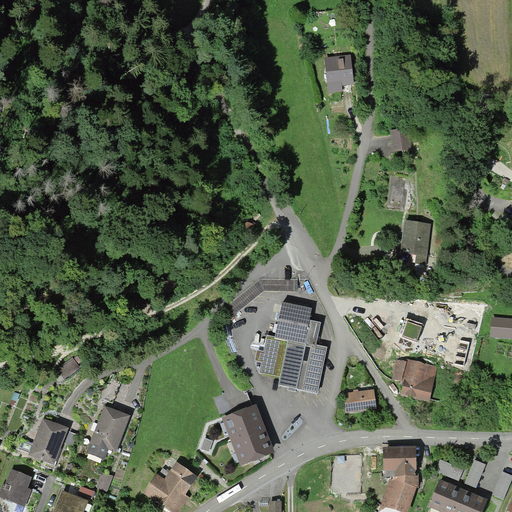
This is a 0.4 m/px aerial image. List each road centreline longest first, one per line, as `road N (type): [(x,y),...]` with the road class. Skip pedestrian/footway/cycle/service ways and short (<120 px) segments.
road 1 (track): [(0,366),(159,312),(222,274),(266,229),(285,223)]
road 2 (unclassified): [(206,511),(293,458),(338,441),(511,439)]
road 3 (track): [(278,208),(223,105),(174,38),(195,30),(210,0)]
road 4 (unknown): [(279,299),(245,345),(250,370),(285,401),(327,416)]
road 5 (track): [(77,229),(60,277),(0,320)]
